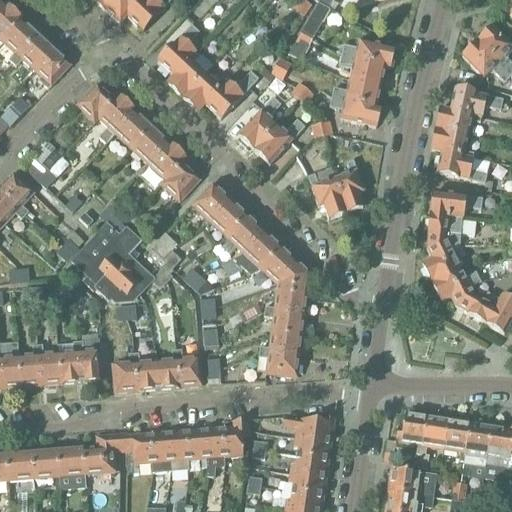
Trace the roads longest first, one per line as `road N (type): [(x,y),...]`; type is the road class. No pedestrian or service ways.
road 1 (residential): [(382,308),(347,296),(225,183),(212,142),(112,48)]
road 2 (residential): [(0,425),(369,386)]
road 3 (residential): [(382,308),(408,145),(443,0)]
road 4 (residential): [(0,168),(11,143),(112,48)]
road 5 (residential): [(511,388),(369,386)]
road 6 (residential): [(369,386),(352,511)]
